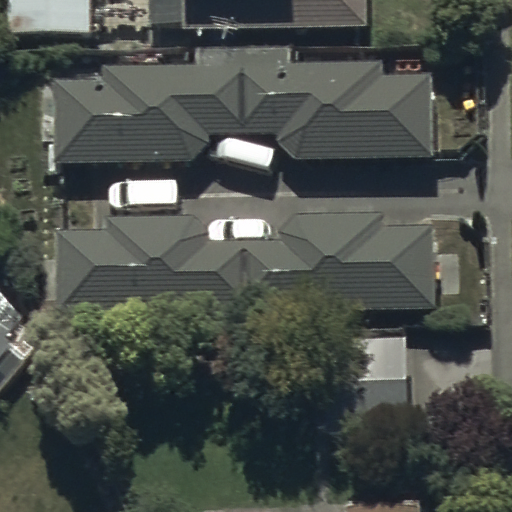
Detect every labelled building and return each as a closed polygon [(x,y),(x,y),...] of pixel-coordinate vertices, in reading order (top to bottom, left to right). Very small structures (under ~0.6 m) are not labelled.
[(94,0),(9,0),(10,48),(94,48),(94,0)] [(186,0),(185,43),(369,45),(370,0),(186,0)] [(201,80),(60,81),(62,175),(196,172),(211,161),(212,148),(279,151),(296,172),(436,171),(435,89),(385,89),(385,76),(292,76),(292,59),(201,60),(201,80)] [(110,241),(60,243),(61,327),(436,325),(435,239),(386,239),(386,227),(300,228),(281,255),(213,255),(213,254),(213,253),(213,252),(212,251),(212,250),(211,249),(211,248),(210,247),(210,246),(209,245),(209,244),(208,243),(207,242),(207,241),(206,240),(205,239),(205,238),(204,238),(203,237),(203,236),(202,236),(201,235),(201,234),(200,234),(199,233),(198,232),(197,232),(197,231),(196,230),(195,230),(110,233),(110,241)] [(0,367),(13,353),(7,348),(27,326),(0,301),(0,367)] [(411,444),(408,352),(408,342),(324,345),(328,447),(411,444)] [(53,511),(68,497),(34,466),(0,502),(0,511),(53,511)]
